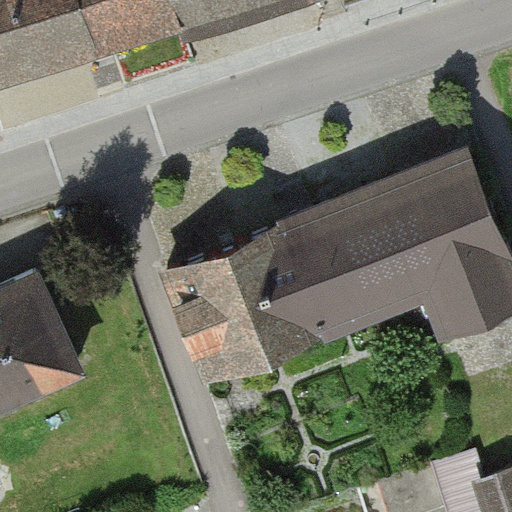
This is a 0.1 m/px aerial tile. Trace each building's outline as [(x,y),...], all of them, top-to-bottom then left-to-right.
[(85,0),(0,0),(0,69),(97,41),(85,0)] [(85,0),(97,41),(183,14),(178,0),(85,0)] [(186,24),(263,0),(178,0),(183,14),(186,24)] [(167,266),(207,365),(430,276),(448,322),(511,296),(511,251),(470,145),(167,266)] [(0,397),(79,363),(37,268),(0,284),(0,397)] [(486,511),(511,511),(511,457),(472,472),(486,511)] [(389,474),(399,511),(452,511),(438,460),(389,474)]
